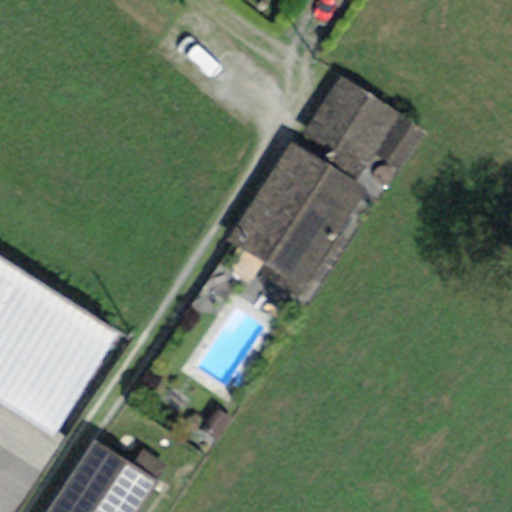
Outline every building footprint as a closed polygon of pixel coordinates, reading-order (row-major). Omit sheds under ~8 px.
[(421,136),(341,85),(304,142),(356,175),(369,155),(397,173),(421,136)] [(357,195),(296,155),(238,243),(299,283),(357,195)] [(115,342),(0,272),(0,409),(54,442),(115,342)] [(0,511),(8,511),(47,453),(0,422),(0,511)] [(134,511),(149,489),(94,455),(57,511),(134,511)]
